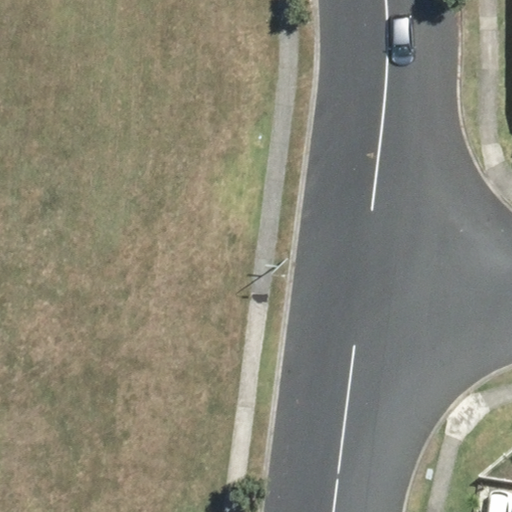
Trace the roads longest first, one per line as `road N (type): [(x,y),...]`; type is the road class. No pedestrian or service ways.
road 1 (residential): [(394,0),(376,281)]
road 2 (residential): [(376,281),(345,511)]
road 3 (residential): [(376,281),(511,293)]
